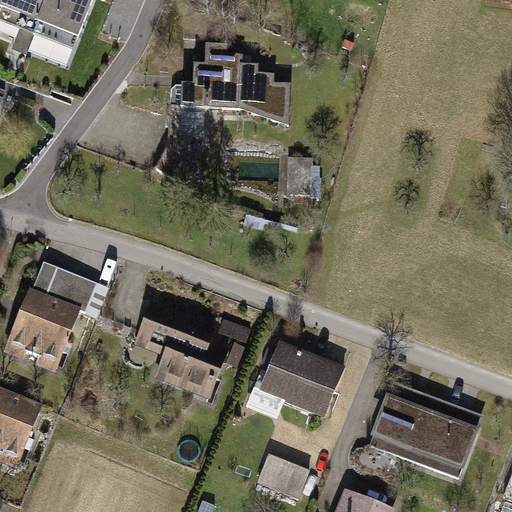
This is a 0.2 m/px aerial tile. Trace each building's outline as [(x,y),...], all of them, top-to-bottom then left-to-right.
[(4,0),(0,12),(0,20),(37,35),(50,0),(4,0)] [(50,0),(37,35),(76,50),(95,0),(50,0)] [(201,87),(188,88),(189,108),(247,111),(291,130),(295,87),(281,87),(280,78),(263,78),(263,69),(249,67),(248,58),(233,57),(233,49),(213,50),(213,67),(201,68),(201,87)] [(283,194),(310,199),(313,183),(286,178),(283,194)] [(101,286),(47,266),(38,291),(92,310),(101,286)] [(88,314),(35,293),(8,358),(61,379),(88,314)] [(251,340),(153,305),(137,349),(166,360),(157,382),(219,404),(231,370),(239,373),(251,340)] [(357,367),(286,342),(266,397),(337,422),(357,367)] [(497,418),(401,384),(378,449),(474,483),(497,418)] [(53,409),(0,388),(0,461),(28,472),(53,409)] [(302,505),(313,472),(270,457),(258,489),(302,505)] [(511,479),(503,500),(511,503),(511,479)] [(397,511),(352,494),(344,511),(397,511)] [(0,511),(7,511),(11,504),(0,500),(0,511)]
